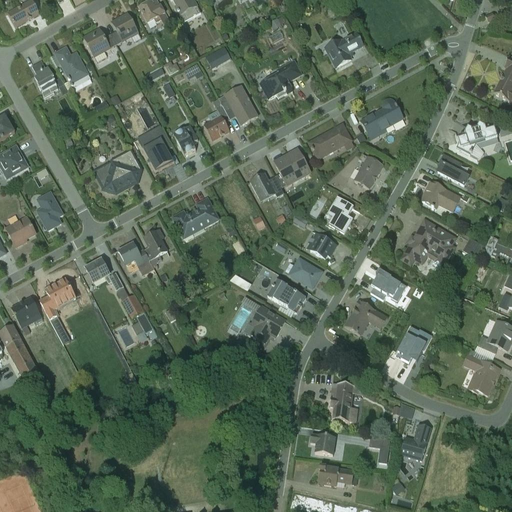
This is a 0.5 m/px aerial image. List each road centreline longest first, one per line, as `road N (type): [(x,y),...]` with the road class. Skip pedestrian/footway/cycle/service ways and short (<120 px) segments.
road 1 (residential): [(95,235),(438,47),(463,44)]
road 2 (residential): [(314,339),(420,147),(463,44)]
road 3 (residential): [(314,339),(408,395),(459,414),(498,420),(511,398)]
road 4 (residential): [(95,235),(0,69)]
road 5 (residential): [(274,511),(295,377),(314,339)]
road 6 (residential): [(0,58),(106,0)]
